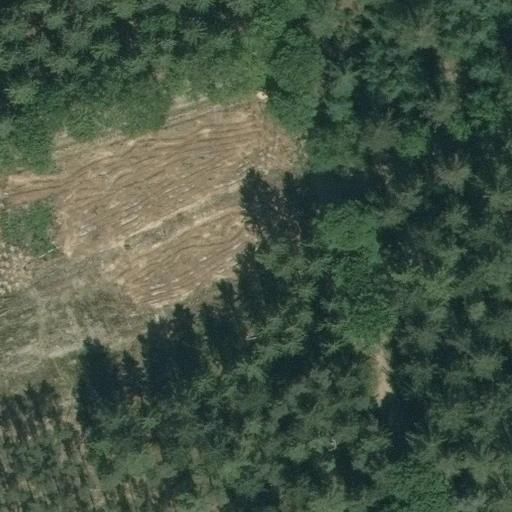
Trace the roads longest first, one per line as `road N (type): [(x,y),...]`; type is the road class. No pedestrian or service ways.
road 1 (track): [(264,0),(413,511)]
road 2 (track): [(0,140),(281,55)]
